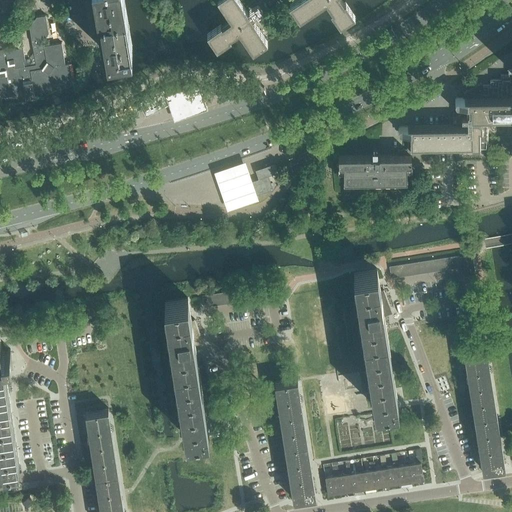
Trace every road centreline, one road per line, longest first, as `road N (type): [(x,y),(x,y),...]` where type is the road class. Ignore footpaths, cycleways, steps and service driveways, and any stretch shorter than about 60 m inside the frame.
road 1 (secondary): [(0,222),(152,181),(333,116),(426,69),(511,9)]
road 2 (secondary): [(447,0),(349,60),(259,100),(0,165)]
road 3 (residential): [(228,336),(219,354),(277,511)]
road 4 (residential): [(470,484),(405,311)]
road 5 (residential): [(296,511),(470,484)]
road 6 (residential): [(76,473),(62,334)]
